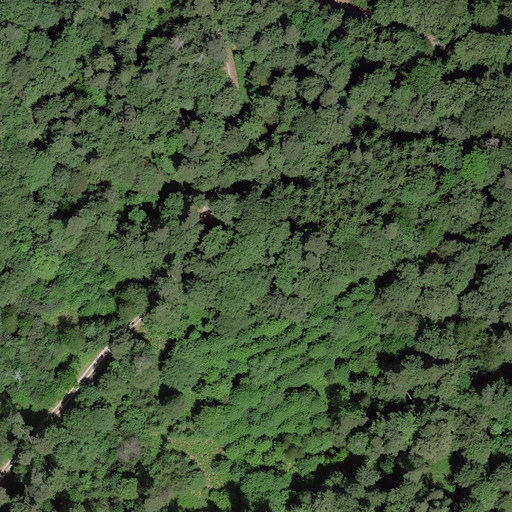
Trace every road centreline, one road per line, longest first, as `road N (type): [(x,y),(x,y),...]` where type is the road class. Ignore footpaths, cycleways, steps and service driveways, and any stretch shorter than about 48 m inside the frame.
road 1 (track): [(0,480),(156,295),(200,219),(227,131),(230,74),(200,0)]
road 2 (track): [(324,0),(511,75)]
